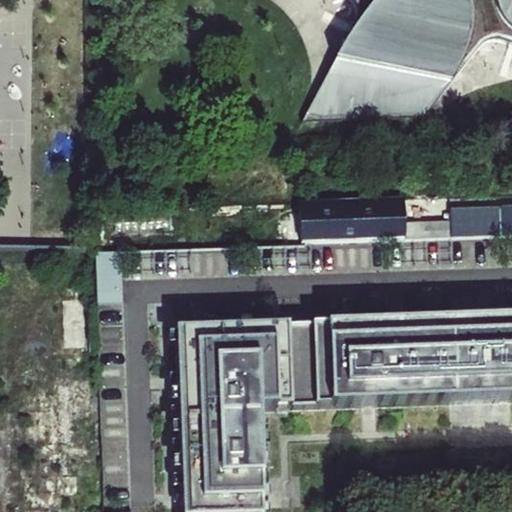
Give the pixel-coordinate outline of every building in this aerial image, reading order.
[(511,0),(347,0),(349,1),(351,4),(357,21),(332,60),(305,116),(301,125),(423,120),(473,49),(481,43),(489,40),(499,42),(511,46),(511,0)] [(353,212),(298,214),(298,246),(450,242),(511,240),(511,211),(447,214),(447,225),(401,227),(400,210),(353,212)] [(120,252),(89,253),(91,306),(122,306),(120,252)] [(88,347),(86,297),(59,298),(61,348),(88,347)] [(511,322),(176,335),(181,511),(258,511),(255,411),(511,402),(511,322)] [(21,437),(20,511),(59,511),(59,415),(73,415),(73,381),(18,382),(18,437),(21,437)]
